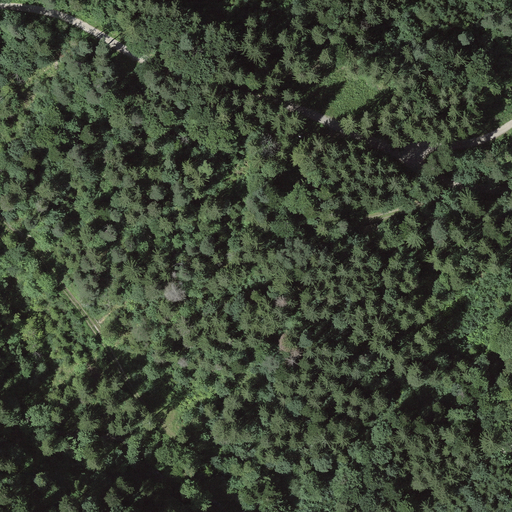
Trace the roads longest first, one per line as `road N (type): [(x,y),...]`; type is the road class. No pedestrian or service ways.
road 1 (track): [(0,5),(88,26),(158,66),(391,158),(511,186)]
road 2 (track): [(290,511),(261,460),(176,442),(159,426),(88,317),(27,240),(0,221)]
road 3 (track): [(283,393),(105,344)]
road 4 (track): [(511,121),(435,155),(391,158)]
